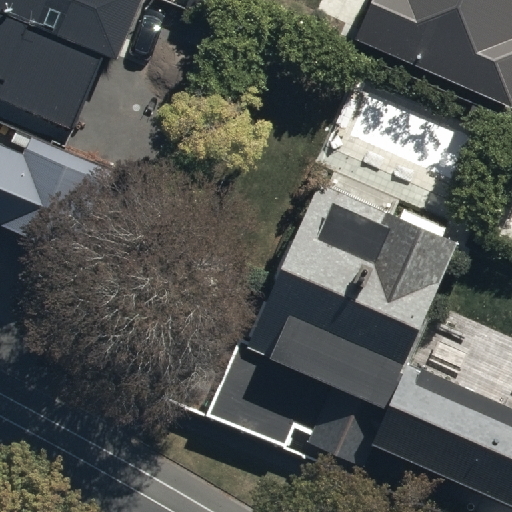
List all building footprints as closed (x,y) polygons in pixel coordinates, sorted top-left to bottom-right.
[(0,0),(0,100),(73,131),(104,55),(117,61),(142,0),(0,0)] [(511,0),(367,0),(350,39),(503,108),(511,89),(511,0)] [(0,230),(58,253),(92,165),(21,137),(14,157),(0,151),(0,230)] [(511,229),(511,181),(493,221),(511,229)] [(369,206),(309,182),(247,333),(234,327),(201,408),(337,463),(344,448),(502,511),(511,511),(511,363),(423,328),(461,235),(372,198),(369,206)]
